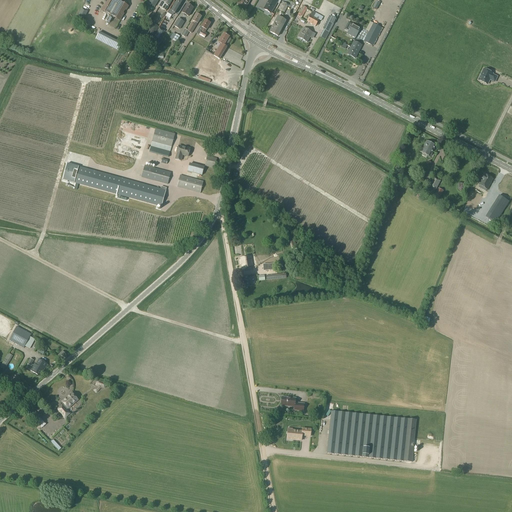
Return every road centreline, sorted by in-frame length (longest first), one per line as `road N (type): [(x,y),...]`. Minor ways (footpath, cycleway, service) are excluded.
road 1 (unclassified): [(32,392),(205,234),(258,41)]
road 2 (track): [(274,511),(219,200)]
road 3 (secondary): [(511,170),(258,41)]
road 4 (track): [(128,307),(0,239)]
